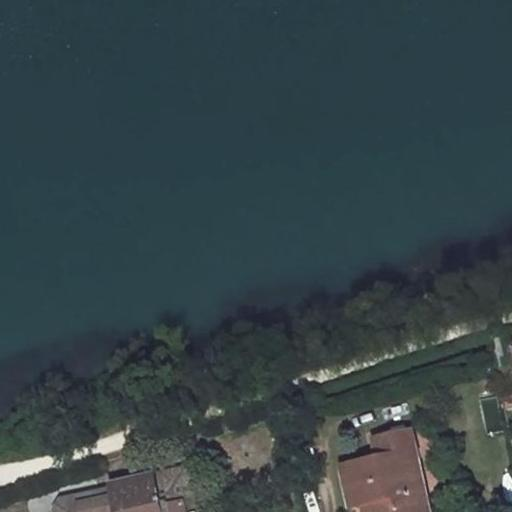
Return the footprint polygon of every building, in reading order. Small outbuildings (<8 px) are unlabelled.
[(506,371),(498,372),(500,380),(507,378),(506,371)] [(511,393),(503,396),(507,414),(511,413),(511,393)] [(479,397),(488,434),(503,431),(495,394),(479,397)] [(426,511),(409,434),(373,442),(376,462),(341,470),(349,510),(362,507),(369,505),(370,511),(426,511)] [(196,511),(187,469),(113,486),(113,489),(62,500),(55,510),(55,511),(196,511)]
